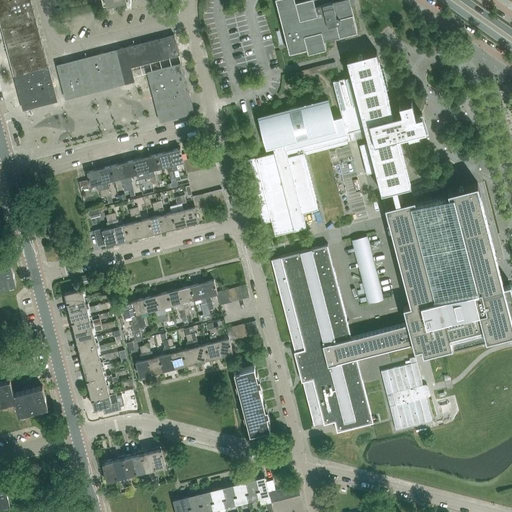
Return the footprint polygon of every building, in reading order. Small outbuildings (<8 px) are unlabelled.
[(326,48),(325,44),(324,39),(357,30),(350,5),(354,4),(354,1),(347,3),(346,0),(275,0),(287,44),(289,53),(306,48),(307,52),(326,48)] [(392,204),(404,201),(400,187),(411,185),(410,183),(398,135),(426,128),(422,113),(421,114),(415,115),(411,100),(399,103),(401,111),(396,113),(392,114),(386,90),(388,89),(383,68),(381,69),(378,59),(379,59),(376,50),(363,54),(347,58),(349,67),(352,76),(333,81),(341,115),(333,117),(328,100),(328,99),(258,117),(259,118),(266,146),(266,147),(273,145),(274,151),(245,159),(245,160),(262,222),(261,222),(261,223),(271,220),(275,234),(306,226),(303,212),(318,208),(318,207),(304,152),(343,141),(343,142),(356,139),(354,132),(365,129),(369,142),(359,144),(367,173),(376,171),(381,190),(381,192),(389,190),(392,204)] [(183,160),(180,147),(168,150),(173,170),(178,169),(179,169),(177,163),(183,161),(184,161),(183,160)] [(168,150),(157,153),(160,167),(166,166),(168,172),(169,171),(173,170),(168,150)] [(157,153),(145,156),(150,176),(155,175),(156,175),(154,169),(160,167),(157,153)] [(212,153),(206,154),(209,167),(210,167),(210,166),(214,165),(214,166),(215,165),(212,153)] [(206,154),(200,156),(204,168),(208,166),(209,167),(206,154)] [(150,176),(145,156),(133,159),(137,173),(143,172),(145,178),(146,177),(150,176)] [(200,156),(194,157),(198,170),(198,169),(203,168),(203,169),(204,168),(200,156)] [(194,157),(189,159),(192,171),(193,171),(192,170),(197,169),(197,170),(198,170),(194,157)] [(133,159),(122,162),(125,176),(127,182),(131,181),(132,181),(131,175),(137,173),(133,159)] [(192,171),(189,159),(183,160),(184,161),(183,161),(186,173),(187,173),(187,172),(191,171),(191,172),(192,171)] [(125,176),(122,162),(110,165),(114,179),(120,178),(122,183),(123,183),(127,182),(125,176)] [(110,165),(99,168),(104,188),(108,187),(109,187),(108,181),(114,179),(110,165)] [(99,168),(87,171),(90,185),(97,183),(98,189),(99,189),(104,188),(99,168)] [(404,201),(392,204),(385,206),(410,304),(403,306),(407,322),(351,336),(327,244),(328,244),(328,243),(311,248),(280,256),(271,258),(271,259),(295,350),(294,351),(302,381),(303,380),(314,425),(334,420),(337,430),(373,421),(356,356),(412,342),(414,349),(421,347),(423,354),(443,349),(452,347),(453,346),(450,338),(484,330),(486,338),(487,337),(511,331),(511,317),(500,272),(477,182),(448,190),(449,193),(415,202),(414,198),(404,201)] [(219,202),(225,201),(222,188),(221,188),(221,189),(217,190),(216,189),(216,190),(219,202)] [(213,204),(219,202),(216,190),(215,190),(215,191),(211,192),(211,191),(210,191),(213,204)] [(207,205),(213,204),(210,191),(209,191),(209,192),(205,193),(205,192),(204,193),(207,205)] [(201,207),(207,205),(204,193),(203,193),(203,194),(199,195),(199,194),(198,194),(201,207)] [(196,208),(201,207),(198,194),(197,194),(198,195),(193,196),(193,195),(192,196),(195,205),(196,208)] [(195,205),(183,208),(187,224),(199,221),(196,208),(195,205)] [(164,230),(175,227),(171,211),(166,213),(164,207),(163,207),(158,209),(160,214),(164,230)] [(89,210),(91,218),(100,216),(98,208),(89,210)] [(175,227),(187,224),(183,208),(171,211),(175,227)] [(141,236),(152,233),(148,217),(142,219),(141,213),(140,213),(135,215),(137,220),(141,236)] [(148,217),(152,233),(164,230),(160,214),(148,217)] [(112,220),(118,242),(129,239),(125,223),(119,225),(118,219),(117,219),(112,220)] [(105,243),(106,245),(118,242),(112,220),(108,222),(107,222),(108,228),(102,229),(102,227),(94,229),(98,245),(105,243)] [(129,239),(141,236),(137,220),(125,223),(129,239)] [(48,226),(52,241),(52,243),(60,241),(55,225),(48,226)] [(383,299),(367,235),(351,239),(368,303),(383,299)] [(0,287),(16,283),(11,262),(0,264),(0,287)] [(90,276),(82,277),(84,284),(91,282),(90,276)] [(213,279),(201,282),(207,302),(211,301),(210,295),(217,293),(217,292),(213,279)] [(201,282),(190,285),(194,299),(200,298),(201,304),(207,302),(201,282)] [(246,284),(240,286),(243,298),(244,298),(243,297),(248,296),(248,297),(249,297),(246,284)] [(190,285),(178,288),(184,308),(188,307),(189,307),(187,301),(194,299),(190,285)] [(240,286),(234,287),(237,299),(237,300),(238,299),(242,298),(243,298),(240,286)] [(67,302),(87,297),(84,287),(64,292),(67,302),(66,302),(67,302)] [(237,299),(234,287),(228,289),(231,301),(232,301),(232,300),(236,299),(236,300),(237,300),(237,299)] [(178,288),(167,291),(171,305),(176,304),(177,310),(179,309),(184,308),(178,288)] [(231,301),(228,289),(222,290),(226,303),(226,302),(230,301),(231,301)] [(226,303),(222,290),(217,292),(217,293),(220,304),(221,304),(220,303),(225,302),(225,303),(226,303)] [(167,291),(155,294),(159,308),(160,314),(165,313),(166,313),(164,307),(171,305),(167,291)] [(144,297),(147,311),(155,309),(156,315),(160,314),(159,308),(155,294),(144,297)] [(70,312),(89,307),(87,297),(67,302),(67,303),(68,307),(70,312)] [(144,297),(132,300),(137,320),(139,327),(144,326),(147,325),(145,318),(142,319),(141,313),(147,311),(144,297)] [(132,321),(137,320),(132,300),(120,303),(124,317),(131,316),(132,321)] [(72,322),(92,316),(89,307),(70,312),(72,321),(71,321),(72,322)] [(92,316),(72,322),(74,328),(75,331),(94,326),(101,324),(100,318),(92,319),(92,316)] [(132,321),(131,322),(135,338),(142,336),(141,332),(139,327),(137,320),(132,321)] [(252,334),(258,333),(255,320),(254,320),(254,321),(250,322),(250,321),(249,322),(252,334)] [(246,336),(252,334),(249,322),(248,322),(248,323),(244,324),(244,323),(243,323),(246,336)] [(241,337),(246,336),(243,323),(242,323),(243,324),(238,325),(237,325),(241,337)] [(96,336),(95,331),(102,329),(101,324),(94,326),(75,331),(77,340),(76,340),(77,341),(96,336)] [(235,339),(241,337),(237,325),(237,326),(232,327),(232,326),(231,326),(235,339)] [(229,340),(235,339),(231,326),(231,327),(227,328),(226,328),(226,331),(228,337),(229,340)] [(205,343),(209,359),(220,356),(216,340),(215,334),(210,335),(209,336),(211,341),(205,343)] [(79,350),(99,345),(96,336),(77,341),(77,342),(77,341),(79,350)] [(228,337),(216,340),(220,356),(232,353),(229,341),(229,340),(228,337)] [(191,340),(197,362),(209,359),(205,343),(198,345),(196,339),(191,340)] [(187,347),(181,349),(186,365),(197,362),(191,340),(187,341),(186,342),(187,347)] [(99,345),(79,350),(82,360),(81,360),(101,355),(100,350),(99,345)] [(168,346),(174,368),(186,365),(181,349),(176,350),(175,345),(173,345),(168,346)] [(163,371),(174,368),(168,346),(164,347),(163,348),(165,353),(158,355),(163,371)] [(145,352),(151,374),(163,371),(158,355),(153,356),(152,351),(150,351),(145,352)] [(141,360),(135,361),(139,377),(151,374),(145,352),(141,353),(139,354),(141,360)] [(101,355),(81,360),(82,361),(84,367),(84,370),(104,365),(101,355)] [(396,429),(431,420),(416,361),(415,356),(409,358),(410,363),(381,370),(396,429)] [(86,379),(86,380),(106,375),(104,365),(84,370),(87,379),(86,379)] [(242,402),(262,397),(259,385),(261,384),(261,383),(260,383),(259,379),(260,379),(260,378),(257,379),(254,367),(254,366),(234,371),(234,372),(242,402)] [(87,380),(89,389),(109,384),(106,375),(86,380),(87,380)] [(0,404),(15,401),(13,393),(10,379),(0,381),(0,404)] [(91,399),(111,394),(109,384),(89,389),(92,398),(91,398),(91,399)] [(27,390),(13,393),(15,401),(19,415),(48,407),(42,386),(27,390)] [(92,400),(92,399),(95,409),(114,404),(111,394),(91,399),(92,400)] [(262,397),(242,402),(250,432),(249,432),(250,433),(270,428),(270,427),(269,427),(266,415),(269,414),(268,414),(267,410),(268,409),(267,408),(265,409),(262,397)] [(134,399),(124,401),(125,407),(131,406),(131,408),(136,407),(134,399)] [(152,451),(151,448),(151,449),(156,468),(166,466),(163,453),(161,447),(161,446),(156,447),(156,450),(152,451)] [(146,450),(141,451),(146,471),(156,468),(151,449),(150,449),(151,451),(146,452),(146,450)] [(132,454),(131,454),(136,473),(146,471),(141,451),(136,452),(137,455),(132,456),(132,454)] [(127,457),(126,455),(122,456),(127,476),(136,473),(131,454),(131,456),(127,457)] [(113,461),(112,459),(117,478),(127,476),(122,456),(117,457),(117,460),(113,461)] [(107,462),(107,460),(102,461),(107,481),(117,478),(112,459),(111,459),(112,461),(107,462)] [(259,489),(257,489),(259,497),(260,502),(266,500),(267,503),(271,502),(271,501),(268,491),(266,481),(264,476),(264,477),(257,479),(259,489)] [(248,492),(245,492),(247,500),(259,497),(257,489),(259,489),(257,479),(245,481),(248,492)] [(0,505),(10,502),(5,481),(0,482),(0,505)] [(237,495),(234,495),(236,503),(247,500),(245,492),(248,492),(245,481),(234,484),(237,495)] [(225,498),(223,498),(224,505),(236,503),(234,495),(237,495),(234,484),(223,487),(225,498)] [(297,484),(291,485),(294,496),(300,494),(297,484)] [(291,485),(286,487),(288,497),(294,496),(291,485)] [(214,500),(211,501),(213,508),(213,511),(219,511),(218,507),(224,505),(223,498),(225,498),(223,487),(211,490),(214,500)] [(286,487),(280,488),(283,499),(288,497),(286,487)] [(275,489),(274,490),(277,500),(283,499),(280,488),(276,489),(275,489)] [(202,503),(200,504),(201,511),(213,508),(211,501),(214,500),(211,490),(200,493),(202,503)] [(274,490),(268,491),(271,501),(271,502),(277,500),(274,490)] [(191,506),(188,507),(189,511),(198,511),(201,511),(200,504),(202,503),(200,493),(188,496),(191,506)] [(173,499),(176,511),(189,511),(188,507),(191,506),(188,496),(174,500),(173,499)]
